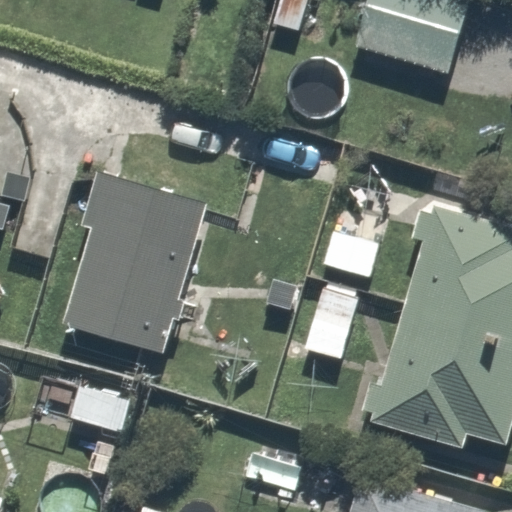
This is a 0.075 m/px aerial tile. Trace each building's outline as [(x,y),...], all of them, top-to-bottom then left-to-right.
[(372,0),(356,46),(450,78),(476,0),(372,0)] [(95,173),(78,234),(88,236),(63,327),(163,354),(204,202),(95,173)] [(473,455),(479,435),(511,444),(511,224),(430,202),(368,426),(473,455)] [(332,221),(318,266),(372,283),(386,238),(332,221)] [(369,292),(327,276),(299,348),(342,364),(369,292)] [(80,375),(67,423),(130,440),(143,392),(80,375)] [(469,511),(369,482),(360,511),(469,511)]
